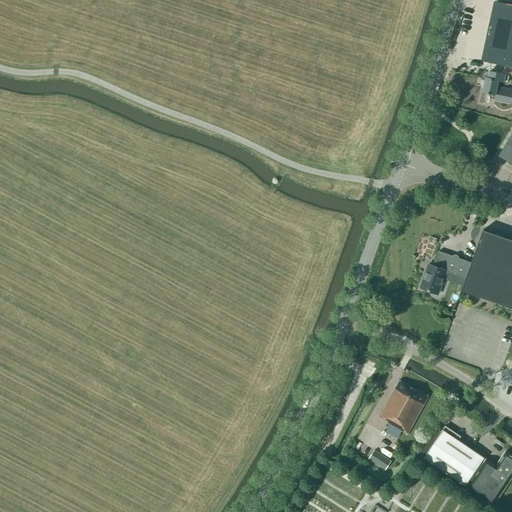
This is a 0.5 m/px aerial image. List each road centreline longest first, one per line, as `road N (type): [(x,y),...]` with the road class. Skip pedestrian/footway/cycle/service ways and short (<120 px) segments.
road 1 (unclassified): [(393,191),(289,166),(71,74),(0,71)]
road 2 (secondary): [(248,511),(343,320)]
road 3 (unclassified): [(511,411),(410,347),(343,320)]
road 4 (secondary): [(403,161),(457,0)]
road 5 (secondary): [(343,320),(393,191)]
